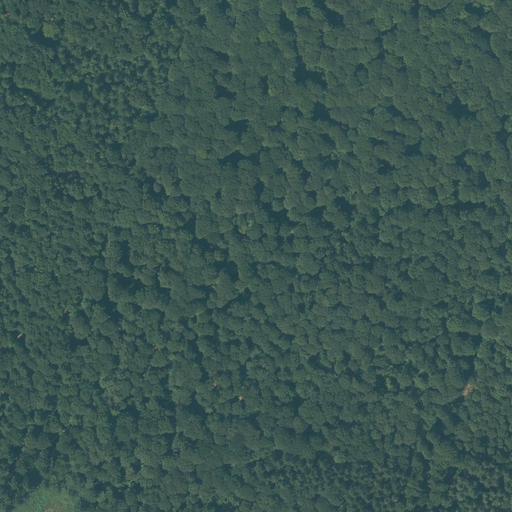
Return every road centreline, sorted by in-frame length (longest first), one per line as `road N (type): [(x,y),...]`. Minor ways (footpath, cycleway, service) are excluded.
road 1 (track): [(0,495),(195,0)]
road 2 (track): [(411,511),(511,251)]
